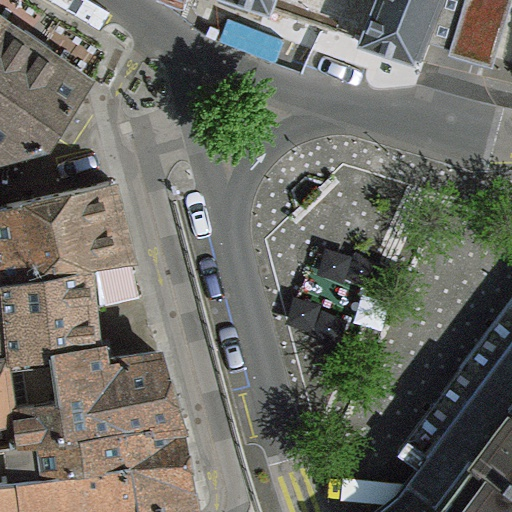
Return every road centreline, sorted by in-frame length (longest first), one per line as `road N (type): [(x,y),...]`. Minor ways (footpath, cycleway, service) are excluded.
road 1 (residential): [(235,511),(138,148),(194,127)]
road 2 (residential): [(306,511),(224,224)]
road 3 (residential): [(182,35),(355,107)]
road 4 (residential): [(224,224),(253,160),(297,127),(355,107)]
road 5 (residential): [(355,107),(511,140)]
